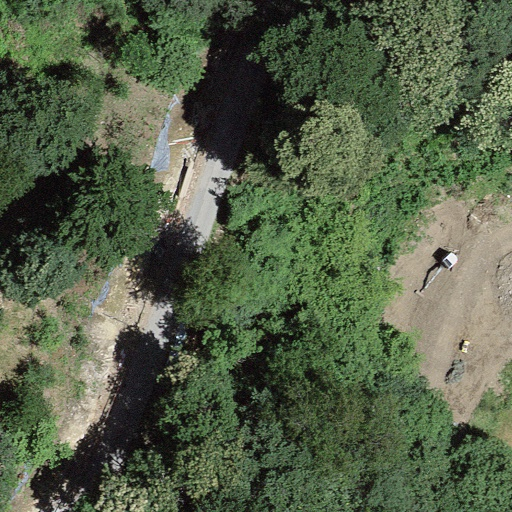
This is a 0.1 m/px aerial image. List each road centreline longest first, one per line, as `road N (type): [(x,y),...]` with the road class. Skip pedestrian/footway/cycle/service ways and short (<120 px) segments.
road 1 (residential): [(80,511),(166,310),(279,0)]
road 2 (motorway): [(0,96),(511,169)]
